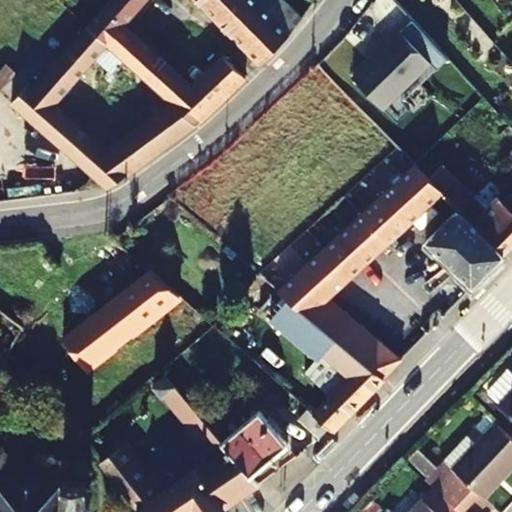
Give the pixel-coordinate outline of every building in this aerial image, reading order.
[(197,0),(260,65),(291,37),(286,31),(255,0),(110,0),(87,27),(127,63),(164,97),(196,126),(246,79),(223,55),(192,85),(126,25),(148,0),(197,0)] [(302,16),(285,0),(255,0),(286,31),(302,16)] [(447,58),(412,20),(353,78),(382,109),(430,64),(435,69),(447,58)] [(106,188),(196,126),(164,97),(146,111),(152,119),(105,153),(54,107),(95,60),(114,76),(127,63),(87,27),(32,88),(27,84),(10,102),(106,188)] [(0,89),(15,75),(4,65),(0,69),(0,89)] [(511,136),(502,146),(511,156),(511,136)] [(439,188),(415,164),(304,264),(277,288),(333,336),(383,379),(401,360),(383,343),(386,340),(368,324),(364,327),(331,298),(413,223),(429,238),(426,241),(473,288),(504,256),(439,188)] [(0,200),(65,193),(63,175),(0,183),(0,200)] [(511,248),(511,208),(511,210),(496,196),(484,208),(453,176),(439,188),(504,256),(511,248)] [(107,232),(39,284),(61,335),(86,369),(179,294),(115,238),(107,232)] [(263,277),(277,288),(304,264),(291,250),(263,277)] [(333,336),(277,288),(259,309),(323,364),(327,360),(348,377),(313,413),(332,430),(383,379),(333,336)] [(100,464),(137,511),(221,511),(259,487),(250,476),(221,442),(164,373),(151,384),(210,458),(171,485),(160,471),(145,483),(118,448),(100,464)] [(511,392),(500,406),(511,417),(511,392)] [(319,438),(329,427),(313,413),(309,409),(298,419),(319,438)] [(288,444),(260,411),(221,442),(250,476),(288,444)] [(480,493),(484,497),(511,466),(511,438),(495,423),(434,488),(460,511),(480,493)] [(431,480),(439,473),(423,455),(414,463),(431,480)] [(0,511),(87,511),(88,480),(50,479),(49,474),(44,465),(35,460),(25,460),(16,465),(12,469),(9,478),(6,478),(6,465),(0,464),(0,511)] [(436,511),(422,499),(409,511),(436,511)]
